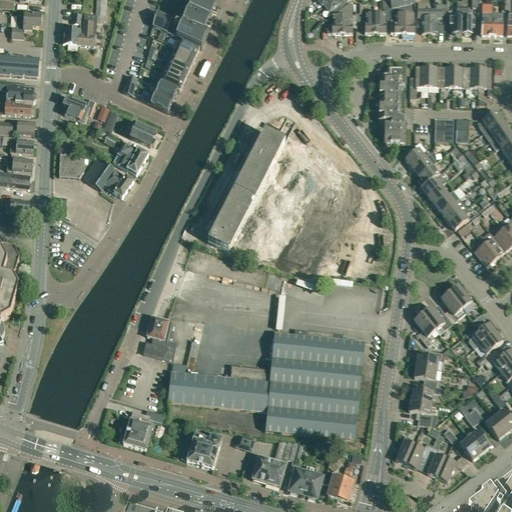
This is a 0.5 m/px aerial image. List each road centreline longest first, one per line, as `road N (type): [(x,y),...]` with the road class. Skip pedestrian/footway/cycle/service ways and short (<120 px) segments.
road 1 (unclassified): [(91,430),(250,92),(292,52)]
road 2 (tertiary): [(368,511),(406,247)]
road 3 (residential): [(36,296),(65,293),(91,273),(175,127)]
road 4 (unclassified): [(36,296),(50,73)]
road 5 (tertiary): [(406,247),(399,197),(310,87)]
road 6 (unclassified): [(4,435),(36,296)]
road 7 (residential): [(175,127),(234,0)]
road 8 (residential): [(175,127),(121,103),(114,92),(50,73)]
road 9 (unclassified): [(506,56),(375,52)]
